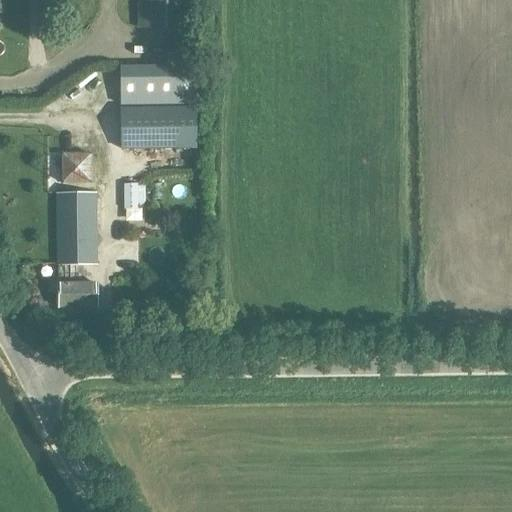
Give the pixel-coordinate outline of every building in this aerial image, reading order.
[(138,0),(139,28),(193,27),(192,0),(138,0)] [(121,105),(195,104),(195,66),(121,66),(121,105)] [(121,146),(196,146),(195,108),(121,109),(121,146)] [(63,183),(91,183),(90,155),(63,155),(63,183)] [(123,184),(124,210),(138,210),(138,208),(145,208),(145,186),(138,186),(138,184),(123,184)] [(96,194),(56,194),(57,266),(59,266),(59,280),(47,280),(48,293),(59,293),(59,309),(96,309),(96,285),(82,285),(82,265),(97,265),(96,194)]
